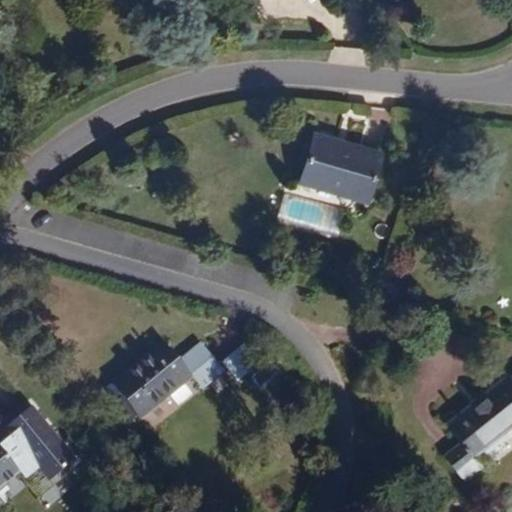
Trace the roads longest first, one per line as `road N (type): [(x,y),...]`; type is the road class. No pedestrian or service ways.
road 1 (residential): [(0,207),(50,156),(104,121),(216,79),(326,76),(511,94)]
road 2 (residential): [(322,511),(340,469),(344,413),(325,367),(284,322),(205,290),(18,236),(0,241)]
